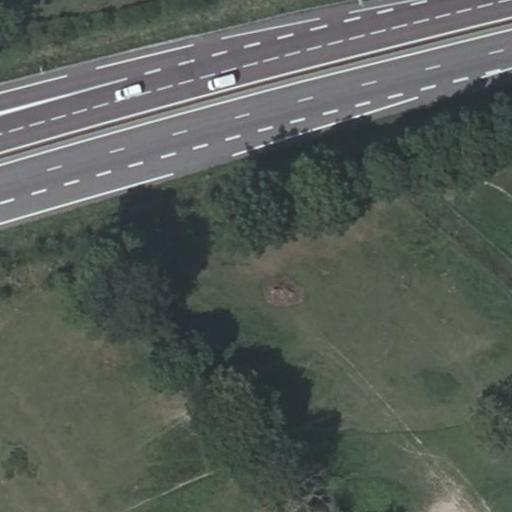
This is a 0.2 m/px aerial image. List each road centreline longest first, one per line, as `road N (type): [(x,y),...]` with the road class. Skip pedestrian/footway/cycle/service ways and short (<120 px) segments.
road 1 (motorway): [(0,189),(511,52)]
road 2 (motorway): [(485,0),(51,107)]
